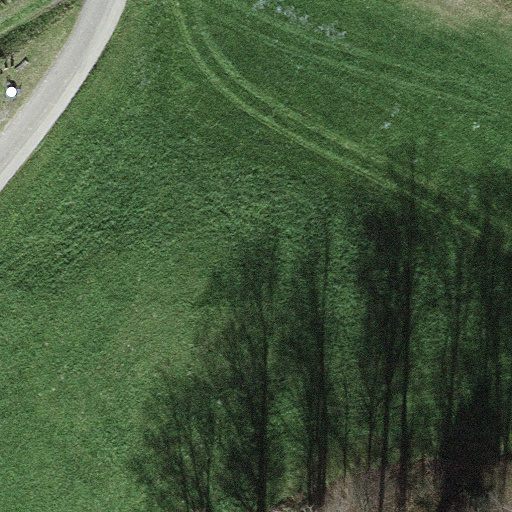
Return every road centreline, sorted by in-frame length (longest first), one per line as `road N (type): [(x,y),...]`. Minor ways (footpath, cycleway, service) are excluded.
road 1 (track): [(511,430),(287,495),(264,511)]
road 2 (unclassified): [(105,0),(52,97),(0,160)]
